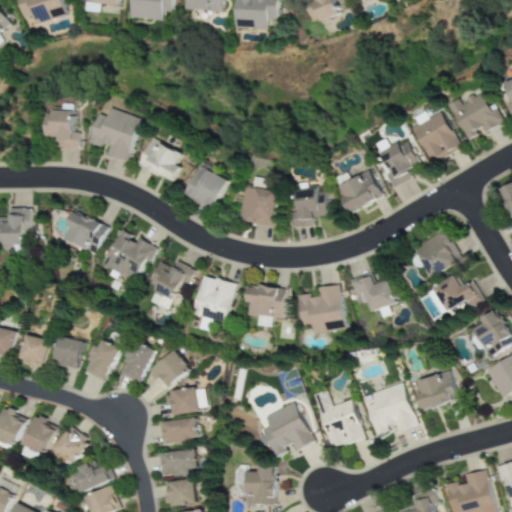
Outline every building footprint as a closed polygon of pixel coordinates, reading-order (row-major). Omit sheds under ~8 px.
[(19,0),(24,19),(34,17),(36,24),(66,17),(62,0),(19,0)] [(163,21),(163,11),(173,12),(174,0),(132,0),(131,18),(163,21)] [(220,12),(221,0),(188,0),(187,9),(220,12)] [(236,0),(236,29),(268,30),(268,20),(277,21),(277,0),(236,0)] [(340,13),(334,0),(314,0),(316,3),(307,6),(313,23),(340,13)] [(0,32),(11,25),(0,8),(0,32)] [(449,106),(469,139),(483,131),(485,134),(502,124),(483,91),(463,104),(460,99),(449,106)] [(101,115),(91,144),(102,148),(104,144),(111,147),(108,155),(128,162),(143,119),(113,109),(110,118),(101,115)] [(75,133),(75,112),(55,111),(54,118),(47,118),(46,136),(60,137),(59,148),(80,149),(80,133),(75,133)] [(461,148),(442,112),(412,128),(432,164),(461,148)] [(173,183),(182,167),(178,165),(184,154),(154,139),(140,165),(173,183)] [(390,172),(387,174),(393,188),(412,180),(407,169),(419,164),(407,140),(381,152),(390,172)] [(185,196),(214,210),(230,179),(201,165),(185,196)] [(383,198),(370,172),(338,187),(351,213),(383,198)] [(511,186),(501,191),(511,215),(511,186)] [(274,227),(279,192),(245,187),(240,222),(274,227)] [(294,228),(315,226),(314,217),(328,216),(325,189),(297,192),(299,212),(293,213),(294,228)] [(0,217),(0,242),(5,243),(5,247),(26,246),(26,233),(32,233),(32,209),(10,209),(10,218),(0,217)] [(63,239),(96,254),(108,227),(76,212),(63,239)] [(157,248),(135,237),(121,230),(103,266),(135,281),(145,260),(150,263),(157,248)] [(416,247),(431,277),(462,261),(447,231),(416,247)] [(149,302),(168,311),(181,283),(188,286),(195,270),(177,262),(173,269),(159,263),(150,285),(156,288),(149,302)] [(374,285),(372,275),(351,281),(355,295),(365,293),(370,312),(396,304),(389,281),(374,285)] [(236,285),(204,276),(193,315),(225,324),(236,285)] [(435,287),(447,311),(467,302),(470,308),(483,302),(474,282),(464,287),(458,276),(435,287)] [(284,319),(286,289),(249,286),(247,304),(251,304),(250,316),(258,317),(258,326),(272,327),(272,319),(284,319)] [(299,296),(303,326),(312,325),(313,335),(326,333),(325,323),(344,320),(339,286),(319,288),(320,297),(310,298),(310,294),(299,296)] [(429,293),(437,310),(443,307),(436,290),(429,293)] [(489,358),(511,344),(511,337),(497,310),(481,320),(483,324),(474,329),(489,358)] [(0,355),(10,357),(14,330),(0,328),(0,355)] [(44,367),(48,340),(24,336),(21,363),(44,367)] [(78,369),(82,341),(58,338),(54,365),(78,369)] [(83,372),(104,381),(119,349),(99,339),(83,372)] [(121,374),(139,383),(154,351),(132,341),(122,363),(125,365),(121,374)] [(166,390),(190,370),(175,351),(151,371),(166,390)] [(511,355),(486,371),(502,400),(511,394),(511,395),(511,355)] [(460,400),(449,371),(418,382),(422,393),(418,395),(424,412),(460,400)] [(376,434),(396,428),(398,433),(418,426),(403,384),(364,397),(376,434)] [(206,411),(203,388),(167,393),(170,415),(206,411)] [(332,406),(328,391),(316,395),(331,449),(364,440),(353,401),(332,406)] [(296,452),(314,443),(294,403),(265,417),(270,427),(262,430),(275,456),(294,447),(296,452)] [(0,442),(14,448),(26,418),(4,409),(0,419),(0,442)] [(160,424),(163,444),(198,437),(195,417),(160,424)] [(44,456),(56,427),(35,418),(23,448),(44,456)] [(87,448),(70,431),(53,449),(71,465),(87,448)] [(161,476),(173,474),(173,477),(190,475),(189,470),(197,469),(195,450),(159,453),(161,476)] [(511,511),(511,510),(511,463),(496,467),(500,481),(505,480),(511,511)] [(103,465),(90,472),(88,468),(73,475),(82,495),(111,481),(103,465)] [(276,505),(276,468),(257,468),(257,472),(247,472),(247,505),(276,505)] [(447,485),(452,511),(495,511),(486,471),(465,476),(467,484),(459,486),(458,482),(447,485)] [(196,504),(193,480),(165,483),(167,507),(196,504)] [(84,500),(90,511),(116,511),(121,510),(110,488),(84,500)] [(0,511),(4,511),(12,496),(0,489),(0,511)] [(416,504),(418,509),(411,511),(435,511),(430,498),(416,504)] [(36,511),(17,503),(13,511),(36,511)]
